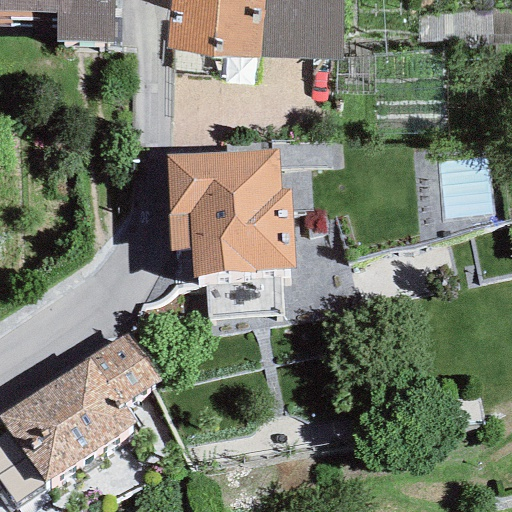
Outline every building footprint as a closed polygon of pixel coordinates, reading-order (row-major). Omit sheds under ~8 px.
[(0,0),(0,12),(55,13),(55,42),(114,42),(113,0),(0,0)] [(260,59),(263,0),(170,0),(166,49),(260,59)] [(342,0),(263,0),(260,59),(340,60),(342,0)] [(277,149),(166,155),(170,211),(166,211),(168,250),(190,249),(191,277),(204,276),(206,321),(280,317),(278,271),(294,270),(290,192),(279,193),(277,149)] [(126,332),(0,415),(0,422),(7,432),(0,436),(0,485),(14,505),(135,425),(121,405),(159,381),(126,332)]
